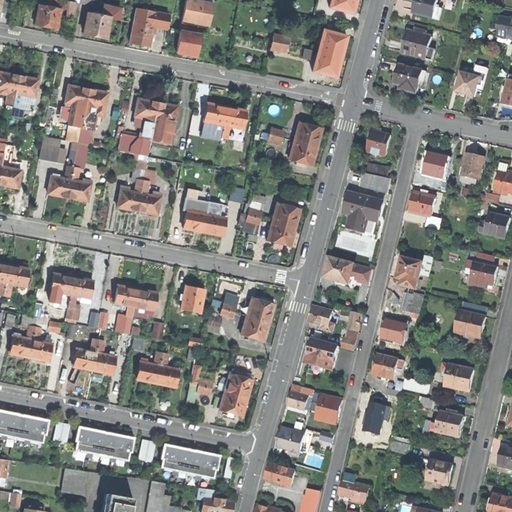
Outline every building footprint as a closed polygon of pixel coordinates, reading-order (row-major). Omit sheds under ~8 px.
[(185,0),(181,21),(208,26),(213,3),(195,0),(185,0)] [(344,11),(352,14),(355,4),(355,0),(331,0),(329,7),(338,9),(337,10),(344,12),(344,11)] [(416,0),(417,1),(413,13),(439,20),(442,9),(436,8),(438,0),(416,0)] [(46,7),(39,6),(36,25),(46,27),(57,29),(61,9),(52,8),(52,4),(47,3),(46,7)] [(98,15),(88,13),(84,34),(98,37),(106,38),(110,18),(118,20),(120,8),(104,6),(102,13),(99,12),(98,15)] [(137,8),(130,43),(142,45),(149,47),(152,32),(155,33),(156,27),(167,29),(170,15),(137,8)] [(511,20),(501,18),(499,30),(510,32),(508,39),(511,39),(511,20)] [(403,53),(433,61),(436,50),(430,48),(432,38),(426,36),(427,32),(418,30),(417,34),(409,31),(406,41),(403,53)] [(179,31),(176,52),(190,54),(197,56),(200,35),(179,31)] [(332,33),(323,31),(318,51),(340,57),(343,47),(346,37),(337,34),(338,34),(332,33)] [(270,49),(285,53),(288,38),(273,35),(270,49)] [(335,77),(340,57),(318,51),(312,71),(321,74),(322,74),(327,76),(327,75),(335,77)] [(424,81),(427,72),(400,65),(397,75),(395,85),(401,86),(400,90),(416,94),(417,90),(418,91),(421,81),(424,81)] [(0,72),(0,89),(8,92),(6,105),(13,106),(18,76),(4,73),(0,72)] [(480,79),(462,73),(456,92),(465,95),(475,97),(480,79)] [(33,78),(18,76),(13,106),(18,107),(21,94),(35,97),(38,79),(33,78)] [(511,108),(511,76),(510,76),(507,89),(504,89),(502,95),(505,95),(502,106),(511,108)] [(69,125),(80,127),(88,89),(88,88),(72,86),(68,85),(64,102),(65,102),(72,104),(72,106),(68,125),(69,125)] [(77,143),(91,146),(91,129),(91,127),(95,108),(100,109),(99,112),(100,112),(103,113),(107,92),(101,91),(88,89),(80,127),(77,143)] [(147,156),(149,143),(157,102),(143,99),(137,98),(134,115),(138,116),(138,119),(142,120),(139,136),(131,145),(127,144),(126,152),(147,156)] [(174,122),(177,105),(168,103),(157,102),(149,143),(169,147),(173,123),(174,122)] [(219,144),(220,137),(226,106),(213,103),(206,102),(203,120),(206,120),(206,124),(210,124),(211,121),(217,122),(215,133),(205,131),(202,148),(212,150),(214,143),(219,144)] [(220,137),(226,138),(229,125),(242,127),(246,109),(238,108),(226,106),(220,137)] [(98,125),(100,112),(99,112),(100,109),(95,108),(91,127),(94,128),(98,125)] [(316,148),(322,129),(309,126),(299,123),(294,141),(316,148)] [(69,141),(77,143),(80,127),(69,125),(66,141),(69,141)] [(270,128),(269,135),(281,138),(283,132),(270,128)] [(368,152),(386,156),(392,136),(373,131),(370,142),(368,152)] [(118,151),(126,152),(127,144),(131,145),(139,136),(121,133),(118,151)] [(280,144),(281,138),(269,135),(267,140),(280,144)] [(73,166),(77,143),(69,141),(67,150),(70,150),(64,178),(50,176),(47,193),(52,194),(67,197),(73,166)] [(314,157),(316,148),(294,141),(289,160),(311,166),(314,157)] [(38,158),(56,162),(59,147),(41,144),(38,158)] [(0,184),(10,187),(17,188),(20,170),(6,167),(9,154),(3,153),(0,168),(0,184)] [(476,156),(467,154),(462,176),(480,180),(485,158),(476,156)] [(439,157),(429,155),(425,174),(444,179),(449,159),(439,157)] [(276,162),(263,158),(261,165),(274,168),(276,162)] [(362,172),(364,173),(388,179),(390,169),(364,163),(362,172)] [(498,173),(500,173),(511,175),(511,173),(508,172),(509,166),(502,165),(502,166),(499,166),(498,173)] [(79,167),(73,166),(67,197),(79,199),(87,201),(90,183),(76,181),(79,167)] [(360,187),(388,194),(392,180),(388,179),(364,173),(360,187)] [(511,175),(500,173),(495,194),(508,197),(508,194),(511,194),(511,175)] [(123,207),(137,210),(143,179),(137,178),(134,192),(120,189),(117,206),(123,207)] [(148,180),(143,179),(137,210),(150,212),(157,213),(160,193),(152,192),(151,195),(146,194),(148,180)] [(234,186),(230,199),(241,202),(245,189),(234,186)] [(428,217),(431,218),(436,197),(414,192),(412,202),(410,213),(428,217)] [(251,201),(264,204),(266,197),(253,194),(251,201)] [(364,233),(368,219),(378,222),(383,203),(350,194),(347,203),(345,213),(352,215),(349,228),(364,233)] [(500,198),(487,195),(485,201),(499,204),(500,198)] [(186,209),(183,227),(190,228),(202,230),(208,200),(202,199),(200,212),(194,211),(195,208),(187,206),(186,209)] [(214,201),(208,200),(202,230),(212,232),(222,234),(226,213),(219,212),(218,215),(211,214),(214,201)] [(300,209),(276,203),(272,221),(295,227),(297,218),(300,209)] [(248,209),(247,216),(259,219),(261,213),(248,209)] [(486,235),(506,240),(508,229),(511,218),(491,214),(488,224),(483,223),(480,233),(486,234),(486,235)] [(258,224),(259,219),(247,216),(245,221),(258,224)] [(443,220),(431,218),(428,217),(426,226),(440,229),(443,220)] [(290,246),(295,227),(272,221),(266,240),(275,242),(290,246)] [(474,269),(471,284),(488,288),(489,285),(494,286),(496,280),(498,268),(493,266),(496,257),(472,251),(468,267),(474,269)] [(417,259),(416,262),(423,263),(425,256),(418,254),(417,259)] [(423,263),(420,274),(430,276),(434,258),(425,256),(423,263)] [(418,284),(420,274),(423,263),(416,262),(408,260),(402,258),(400,268),(397,279),(402,280),(401,286),(410,288),(417,289),(418,284)] [(352,282),(356,266),(330,259),(327,268),(325,278),(349,284),(350,282),(352,282)] [(0,294),(3,295),(8,265),(0,263),(0,294)] [(3,295),(9,296),(12,284),(26,286),(29,269),(23,268),(8,265),(3,295)] [(356,266),(352,282),(354,287),(357,286),(357,283),(362,284),(362,283),(370,285),(374,270),(356,266)] [(61,306),(68,307),(73,277),(61,274),(54,273),(50,291),(64,293),(61,306)] [(75,295),(90,298),(93,280),(87,279),(73,277),(68,307),(73,308),(75,295)] [(127,316),(132,316),(133,313),(138,288),(124,286),(118,285),(115,303),(129,305),(127,316)] [(180,308),(200,312),(205,289),(198,288),(185,285),(180,308)] [(151,291),(138,288),(133,313),(146,316),(147,311),(154,312),(157,292),(151,291)] [(415,296),(417,289),(410,288),(408,294),(415,296)] [(417,289),(415,296),(424,298),(426,291),(417,289)] [(408,294),(406,294),(402,311),(414,313),(421,315),(425,298),(424,298),(415,296),(408,294)] [(226,295),(223,304),(236,307),(238,308),(241,299),(226,295)] [(252,298),(247,316),(269,322),(274,304),(260,300),(252,298)] [(462,312),(486,317),(488,308),(464,302),(462,312)] [(42,305),(35,303),(32,317),(36,318),(39,318),(42,305)] [(222,309),(234,313),(236,307),(223,304),(222,309)] [(329,328),(331,323),(334,311),(314,306),(312,316),(310,323),(322,326),(329,328)] [(233,319),(234,313),(222,309),(220,315),(233,319)] [(99,314),(91,312),(89,326),(96,328),(99,314)] [(348,330),(359,333),(363,314),(353,312),(348,330)] [(487,318),(486,317),(462,312),(460,312),(455,333),(482,339),(484,329),(487,318)] [(4,326),(12,328),(13,323),(14,320),(15,315),(8,314),(4,326)] [(34,328),(36,318),(32,317),(22,315),(20,325),(28,326),(34,328)] [(220,327),(222,319),(208,316),(207,324),(220,327)] [(241,335),(264,341),(266,334),(269,322),(247,316),(241,335)] [(117,330),(129,332),(132,319),(120,317),(117,330)] [(48,329),(59,331),(60,323),(49,321),(48,329)] [(164,324),(155,323),(152,339),(160,340),(164,324)] [(336,325),(331,323),(329,328),(322,326),(321,330),(333,333),(336,325)] [(77,325),(69,324),(67,337),(74,339),(77,325)] [(218,334),(220,327),(207,324),(205,331),(218,334)] [(26,339),(32,340),(34,328),(28,326),(26,339)] [(139,328),(132,327),(131,334),(138,335),(139,328)] [(34,328),(32,340),(38,342),(40,329),(34,328)] [(355,350),(359,333),(348,330),(346,338),(344,338),(342,347),(355,350)] [(28,358),(32,340),(26,339),(12,337),(8,354),(14,355),(28,358)] [(132,349),(144,352),(146,340),(134,338),(132,349)] [(201,340),(189,338),(187,344),(200,347),(201,340)] [(90,352),(96,353),(98,340),(93,339),(90,352)] [(51,344),(38,342),(32,340),(28,358),(41,361),(48,362),(51,344)] [(98,340),(96,353),(101,354),(104,341),(98,340)] [(306,364),(333,371),(339,347),(312,340),(310,348),(322,351),(321,357),(309,354),(308,354),(306,364)] [(196,348),(189,346),(187,360),(194,361),(196,348)] [(310,351),(309,354),(321,357),(322,351),(310,348),(310,351)] [(92,370),(96,353),(90,352),(76,349),(73,366),(78,368),(92,370)] [(154,365),(159,366),(162,353),(156,352),(154,365)] [(101,354),(96,353),(92,370),(104,373),(111,374),(115,357),(101,354)] [(162,353),(159,366),(165,367),(168,354),(162,353)] [(405,363),(378,356),(376,366),(373,376),(394,381),(397,370),(403,371),(405,363)] [(156,384),(159,366),(154,365),(140,362),(136,380),(142,381),(156,384)] [(448,373),(445,387),(469,393),(472,383),(474,371),(444,364),(442,372),(448,373)] [(193,365),(189,385),(198,386),(199,381),(201,366),(193,365)] [(165,367),(159,366),(156,384),(168,386),(175,388),(179,370),(165,367)] [(229,373),(224,392),(247,398),(249,390),(252,380),(229,373)] [(430,385),(406,379),(404,389),(428,394),(430,385)] [(199,381),(198,386),(211,389),(212,383),(199,381)] [(196,392),(198,386),(189,385),(186,401),(194,402),(196,392)] [(293,385),(291,392),(309,397),(312,398),(315,391),(293,385)] [(211,389),(198,386),(196,392),(210,395),(211,389)] [(402,393),(388,390),(386,396),(400,399),(402,393)] [(222,400),(219,411),(231,414),(242,417),(247,398),(224,392),(222,400)] [(309,397),(291,392),(289,399),(287,405),(305,411),(309,397)] [(343,401),(322,396),(317,419),(337,424),(343,401)] [(212,409),(219,411),(222,400),(215,398),(212,409)] [(5,412),(0,410),(0,435),(1,435),(0,440),(6,441),(7,436),(24,440),(23,444),(29,446),(30,441),(42,444),(44,435),(46,435),(49,421),(35,418),(24,416),(17,414),(5,412)] [(438,425),(433,424),(431,432),(459,439),(461,429),(464,418),(441,413),(438,425)] [(70,425),(56,422),(52,442),(65,445),(70,425)] [(75,441),(76,441),(77,438),(81,439),(83,428),(78,426),(75,441)] [(289,454),(299,457),(305,433),(282,426),(278,440),(279,440),(278,443),(280,445),(282,448),(290,450),(289,454)] [(91,429),(83,428),(81,439),(77,438),(76,441),(74,450),(87,453),(86,457),(92,459),(93,454),(110,458),(109,462),(115,463),(115,459),(128,461),(130,452),(130,449),(126,448),(129,437),(120,435),(109,433),(102,432),(91,429)] [(335,436),(323,432),(321,440),(333,443),(335,436)] [(134,438),(129,437),(126,448),(130,449),(130,452),(131,453),(134,438)] [(155,442),(142,440),(138,460),(151,462),(155,442)] [(511,443),(504,441),(501,455),(498,467),(511,470),(511,443)] [(412,446),(392,442),(390,450),(410,454),(412,446)] [(177,447),(163,444),(160,459),(162,459),(160,468),(172,470),(171,475),(177,476),(178,471),(195,475),(194,479),(200,480),(201,476),(213,479),(215,472),(215,470),(217,471),(220,456),(206,453),(195,451),(188,449),(177,447)] [(234,458),(228,457),(223,477),(230,478),(234,458)] [(427,481),(431,482),(430,487),(440,490),(441,485),(448,487),(451,477),(453,466),(426,460),(424,466),(430,467),(427,481)] [(265,480),(284,485),(284,484),(288,471),(288,469),(270,464),(267,473),(265,480)] [(61,492),(85,496),(89,473),(65,468),(61,492)] [(295,473),(288,471),(284,484),(291,486),(295,473)] [(358,477),(347,474),(345,482),(343,481),(341,489),(339,496),(354,500),(353,503),(366,506),(371,488),(356,485),(358,477)] [(152,482),(146,511),(190,511),(180,510),(181,509),(161,506),(165,484),(152,482)] [(305,496),(301,511),(316,511),(321,492),(308,490),(306,496),(305,496)] [(19,507),(21,494),(13,493),(11,506),(19,507)] [(130,511),(133,499),(108,494),(105,511),(104,511),(130,511)] [(511,511),(511,499),(494,495),(493,499),(491,500),(489,505),(491,508),(490,511),(511,511)] [(201,511),(232,511),(234,501),(204,496),(201,511)]
